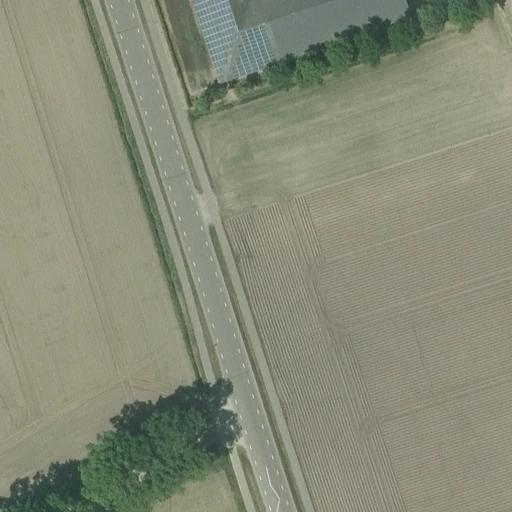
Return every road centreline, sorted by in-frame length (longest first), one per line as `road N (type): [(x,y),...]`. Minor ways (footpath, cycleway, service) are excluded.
road 1 (tertiary): [(278,511),(121,0)]
road 2 (track): [(73,511),(245,407)]
